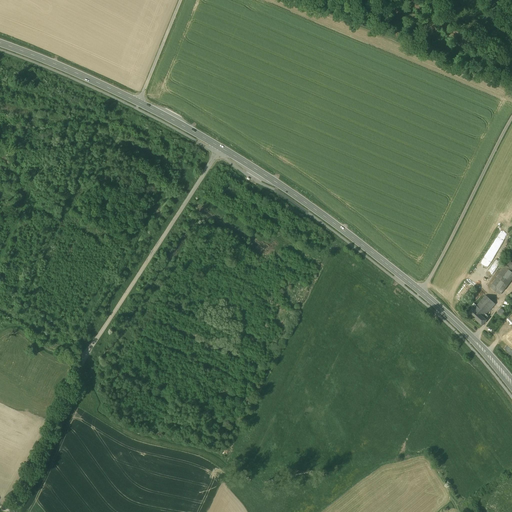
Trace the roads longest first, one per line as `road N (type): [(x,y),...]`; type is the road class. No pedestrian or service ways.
road 1 (unclassified): [(221,148),(86,350),(12,509)]
road 2 (primary): [(221,148),(420,291),(511,384)]
road 3 (track): [(302,0),(511,84)]
road 4 (primary): [(0,42),(139,102)]
road 5 (unknown): [(191,130),(256,0)]
